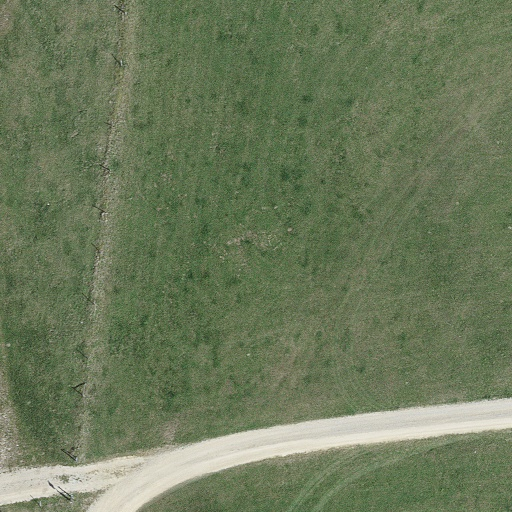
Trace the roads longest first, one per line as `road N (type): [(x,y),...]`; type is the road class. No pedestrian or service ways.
road 1 (track): [(118,511),(129,496),(511,444)]
road 2 (track): [(129,496),(0,500)]
